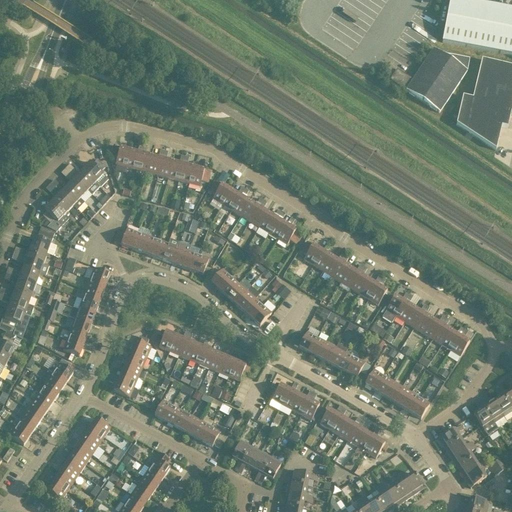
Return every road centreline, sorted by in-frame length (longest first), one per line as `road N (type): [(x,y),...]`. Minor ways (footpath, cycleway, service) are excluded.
road 1 (residential): [(493,349),(471,317),(211,149),(124,128),(77,141)]
road 2 (residential): [(418,441),(274,355),(195,291),(149,271),(122,285),(84,393)]
road 3 (tertiary): [(0,168),(64,0)]
road 4 (residential): [(84,393),(3,511)]
road 5 (residential): [(77,141),(20,202),(0,256)]
road 6 (residential): [(199,462),(84,393)]
road 7 (residential): [(418,441),(462,401),(493,349)]
